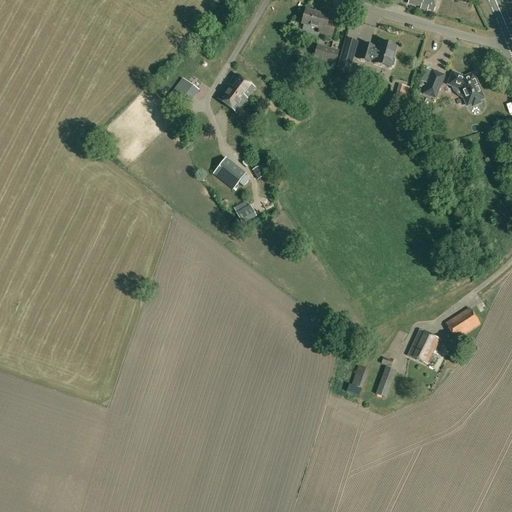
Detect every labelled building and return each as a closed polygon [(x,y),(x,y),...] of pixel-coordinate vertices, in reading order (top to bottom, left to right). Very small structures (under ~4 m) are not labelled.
[(436,0),(409,0),(408,4),(421,8),(420,10),(426,11),(427,10),(433,12),(436,0)] [(448,16),(462,18),(463,10),(443,7),(442,21),(435,20),(435,25),(447,27),(448,16)] [(332,36),(335,24),(328,21),(329,16),(306,10),(302,24),(320,29),(319,33),(332,36)] [(358,42),(345,38),(337,68),(350,72),(358,42)] [(392,67),(393,66),(395,60),(394,59),(393,59),(396,47),(380,43),(378,50),(374,48),(375,47),(364,44),(359,59),(370,63),(371,61),(375,62),(374,64),(390,68),(391,67),(392,67)] [(329,63),(333,49),(317,44),(313,59),(329,63)] [(298,56),(296,65),(308,68),(311,60),(298,56)] [(445,76),(433,72),(424,94),(436,99),(445,76)] [(453,73),(449,85),(460,89),(468,106),(472,104),(473,106),(481,103),(480,101),(484,99),(473,74),(465,78),(453,73)] [(237,113),(255,88),(236,74),(218,99),(237,113)] [(185,110),(200,90),(183,78),(168,98),(185,110)] [(406,83),(400,88),(405,94),(411,90),(406,83)] [(234,191),(247,173),(226,157),(213,174),(234,191)] [(256,179),(263,176),(259,167),(252,170),(256,179)] [(243,225),(257,216),(251,204),(248,206),(246,201),(234,208),(243,225)] [(456,340),(480,324),(470,308),(446,324),(456,340)] [(428,365),(429,364),(430,365),(433,359),(431,358),(440,340),(420,330),(407,356),(428,365)] [(362,390),(370,369),(366,368),(369,361),(362,358),(359,366),(359,365),(351,385),(362,390)] [(391,368),(394,361),(384,358),(381,364),(391,368)] [(387,399),(397,371),(386,367),(375,394),(387,399)]
